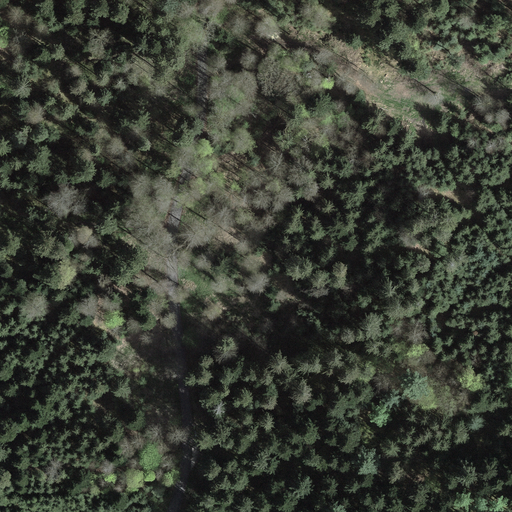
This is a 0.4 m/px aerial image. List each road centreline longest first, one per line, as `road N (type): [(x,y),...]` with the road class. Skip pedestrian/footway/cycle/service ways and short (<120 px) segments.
road 1 (unclassified): [(172,511),(185,443),(172,245),(198,122),(203,0)]
road 2 (track): [(0,468),(184,468)]
road 3 (track): [(0,213),(174,221)]
